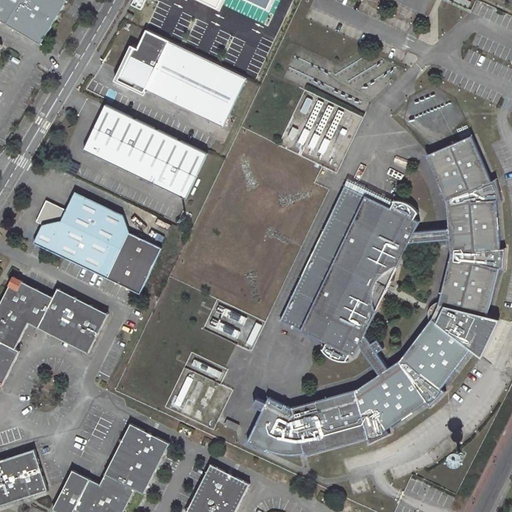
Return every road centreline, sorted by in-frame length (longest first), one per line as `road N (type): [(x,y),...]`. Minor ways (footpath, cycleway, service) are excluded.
road 1 (residential): [(115,0),(0,193)]
road 2 (unknown): [(62,87),(99,113),(78,155),(184,206)]
road 3 (unknown): [(162,224),(83,186),(69,197),(19,160)]
road 4 (unknown): [(128,412),(116,445),(98,464),(68,450),(63,423)]
